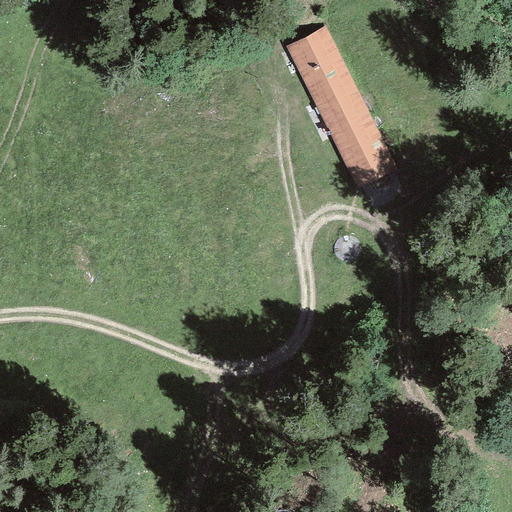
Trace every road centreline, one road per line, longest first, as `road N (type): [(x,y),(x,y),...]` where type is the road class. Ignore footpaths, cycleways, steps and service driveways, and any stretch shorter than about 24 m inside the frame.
road 1 (track): [(303,254),(327,234),(378,350),(437,419),(511,440)]
road 2 (track): [(176,511),(234,369),(279,364),(310,323),(303,254)]
road 3 (track): [(55,316),(68,0)]
road 4 (track): [(234,369),(55,316),(0,322)]
road 5 (track): [(303,254),(288,122)]
